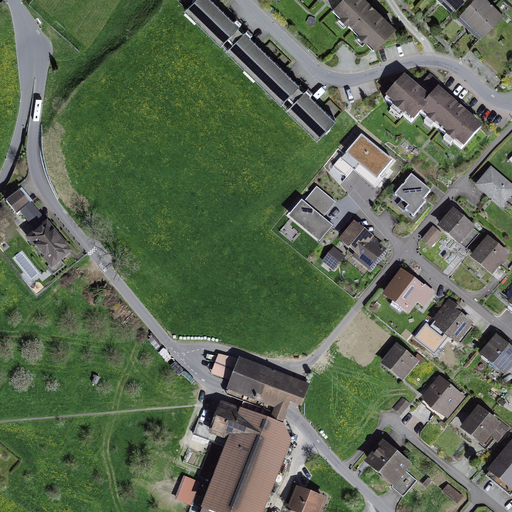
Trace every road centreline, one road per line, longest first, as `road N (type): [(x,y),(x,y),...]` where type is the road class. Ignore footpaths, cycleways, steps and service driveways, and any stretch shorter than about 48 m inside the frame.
road 1 (residential): [(31,45),(40,58),(31,147),(45,197),(179,356)]
road 2 (residential): [(511,104),(436,62),(348,82),(323,76),(245,0)]
road 3 (residential): [(405,252),(301,366),(203,349),(179,356)]
road 4 (residential): [(179,356),(221,389),(288,412),(343,471)]
road 5 (residential): [(343,471),(389,422),(479,495)]
road 6 (residential): [(31,45),(26,100),(0,183)]
road 7 (residential): [(405,252),(511,339)]
